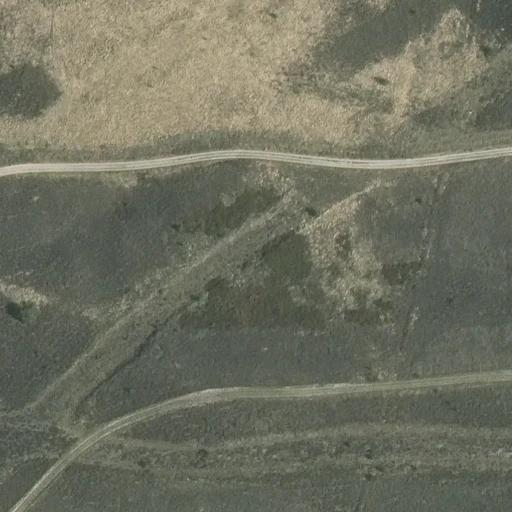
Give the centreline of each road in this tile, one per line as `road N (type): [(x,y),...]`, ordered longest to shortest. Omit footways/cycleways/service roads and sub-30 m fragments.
road 1 (unknown): [(511,376),(184,397),(88,436),(16,511)]
road 2 (track): [(511,151),(362,165),(234,155),(0,173)]
